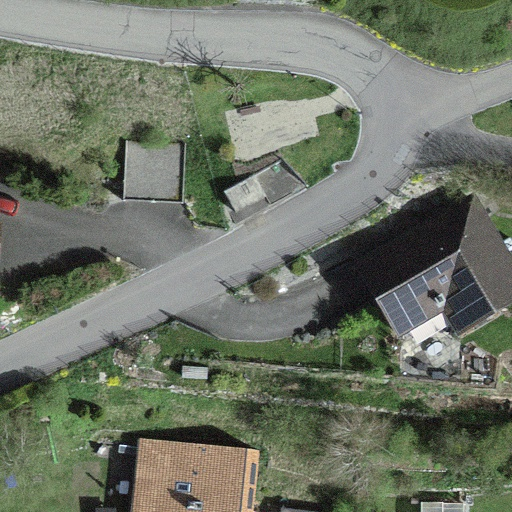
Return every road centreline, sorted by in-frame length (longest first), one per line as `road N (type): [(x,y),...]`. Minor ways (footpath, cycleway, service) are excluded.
road 1 (residential): [(406,120),(396,170),(0,365)]
road 2 (residential): [(0,8),(272,46),(366,74),(406,120)]
